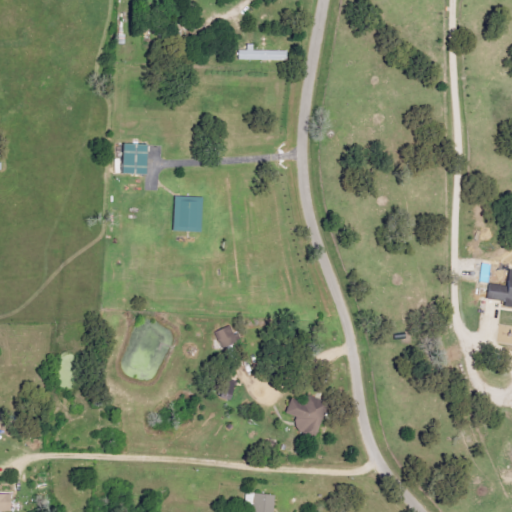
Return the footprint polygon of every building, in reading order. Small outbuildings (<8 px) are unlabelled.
[(235,59),(285,61),(286,51),(235,50),(235,59)] [(143,144),(117,143),(117,173),(142,174),(143,144)] [(170,231),(198,232),(199,197),(171,196),(170,231)] [(218,348),(235,343),(229,325),(213,331),(218,348)] [(206,392),(227,398),(232,378),(211,373),(206,392)] [(287,398),(280,416),(291,421),(289,427),(310,436),(323,403),(302,395),(299,402),(287,398)] [(270,511),(272,495),(251,494),(249,511),(270,511)]
